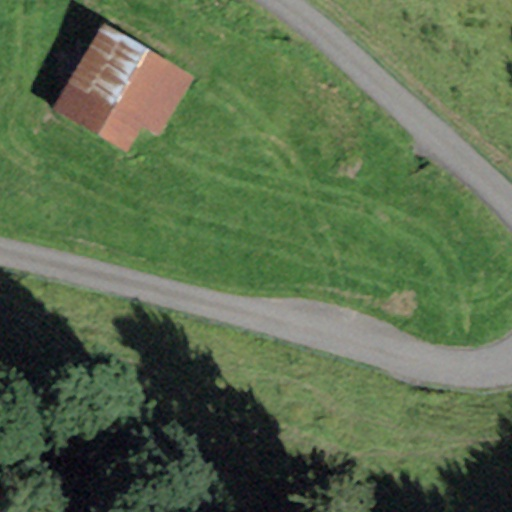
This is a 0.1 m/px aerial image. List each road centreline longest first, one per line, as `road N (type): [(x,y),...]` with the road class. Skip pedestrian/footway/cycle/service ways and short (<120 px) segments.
road 1 (unclassified): [(0,254),(424,364),(511,366)]
road 2 (unclassified): [(511,202),(278,0)]
